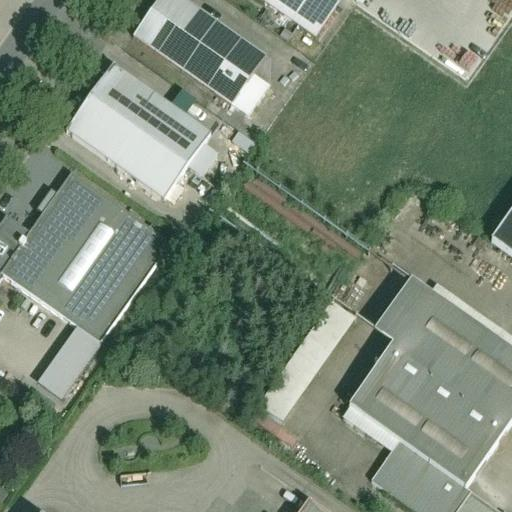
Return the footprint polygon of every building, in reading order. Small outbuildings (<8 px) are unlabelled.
[(173,0),(168,0),(137,44),(246,122),(267,94),(251,82),(264,65),(173,0)] [(253,0),(317,42),(345,0),(253,0)] [(118,80),(73,144),(165,209),(210,145),(118,80)] [(2,220),(0,222),(0,278),(1,277),(102,344),(169,244),(68,178),(28,237),(2,220)] [(511,220),(494,246),(511,258),(511,220)] [(403,354),(358,419),(407,453),(381,489),(414,511),(492,511),(472,498),(511,441),(511,352),(420,289),(384,341),(403,354)]
